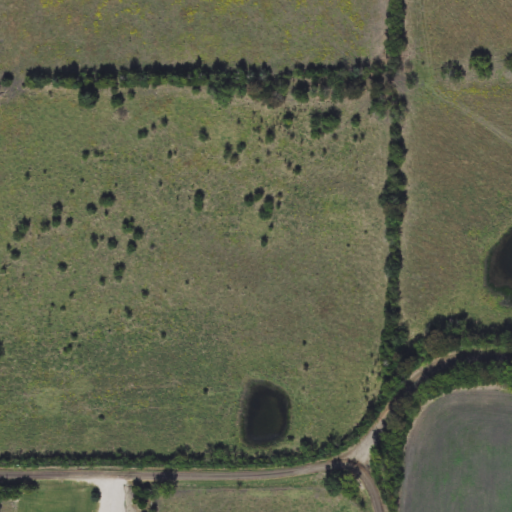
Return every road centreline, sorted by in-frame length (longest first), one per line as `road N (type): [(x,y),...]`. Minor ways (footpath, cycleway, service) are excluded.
road 1 (residential): [(0,469),(281,470),(388,451)]
road 2 (track): [(388,451),(397,404),(432,366),(464,354),(511,353)]
